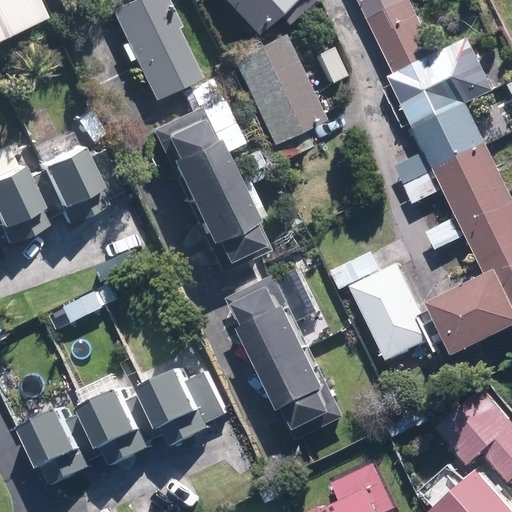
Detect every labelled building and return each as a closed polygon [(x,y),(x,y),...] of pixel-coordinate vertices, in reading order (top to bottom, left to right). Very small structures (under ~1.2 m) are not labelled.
[(0,0),(0,38),(46,17),(37,0),(0,0)] [(149,100),(195,78),(171,29),(175,28),(161,0),(127,0),(106,11),(149,100)] [(217,0),(248,34),(276,10),(287,23),(313,0),(217,0)] [(458,355),(511,327),(511,184),(471,102),(498,89),(472,35),(438,52),(412,0),(361,0),(398,73),(394,75),(491,272),(431,301),(458,355)] [(321,119),(279,34),(227,60),(269,145),(268,145),(277,163),(312,146),(303,127),(321,119)] [(220,59),(208,65),(213,75),(224,69),(220,59)] [(202,114),(200,108),(150,132),(220,274),(268,251),(222,155),(242,145),(222,104),(202,114)] [(43,171),(63,213),(68,226),(108,207),(106,202),(124,193),(105,152),(86,161),(80,147),(40,165),(43,171)] [(396,164),(404,183),(433,170),(424,151),(396,164)] [(63,213),(43,171),(26,179),(21,168),(0,177),(0,223),(3,230),(9,243),(48,224),(46,221),(63,213)] [(414,202),(442,190),(433,171),(406,183),(414,202)] [(436,248),(464,236),(455,217),(427,230),(436,248)] [(378,250),(333,271),(342,289),(386,267),(378,250)] [(424,313),(400,262),(351,285),(388,361),(431,340),(419,315),(424,313)] [(346,417),(277,274),(228,298),(297,440),(346,417)] [(231,416),(211,375),(193,383),(186,370),(147,388),(150,394),(169,435),(175,448),(215,429),(212,425),(231,416)] [(169,435),(150,394),(133,402),(127,391),(89,409),(91,412),(110,453),(115,466),(154,448),(153,443),(169,435)] [(511,420),(487,391),(442,430),(471,465),(488,451),(511,478),(511,420)] [(430,405),(391,425),(398,438),(437,418),(430,405)] [(110,453),(91,412),(73,421),(66,408),(28,427),(55,485),(95,466),(93,461),(110,453)] [(388,511),(396,508),(376,463),(334,483),(342,500),(325,508),(323,505),(307,511),(388,511)] [(511,511),(511,499),(489,473),(444,511),(511,511)] [(281,493),(294,487),(290,477),(276,483),(281,493)] [(272,484),(258,492),(263,502),(277,495),(272,484)]
